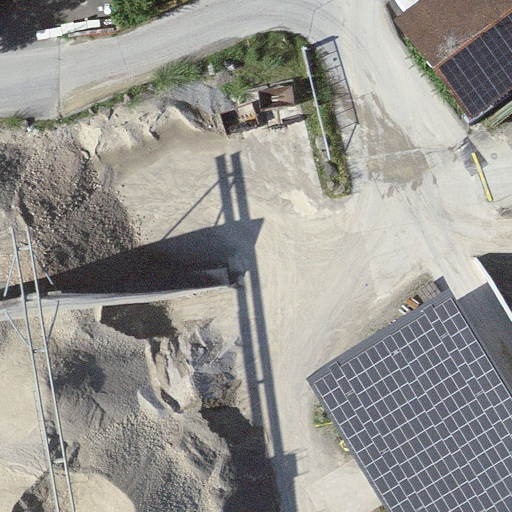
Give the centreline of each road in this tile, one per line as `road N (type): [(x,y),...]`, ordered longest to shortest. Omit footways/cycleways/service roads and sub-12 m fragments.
road 1 (unknown): [(318,0),(448,235)]
road 2 (unknown): [(448,235),(511,348)]
